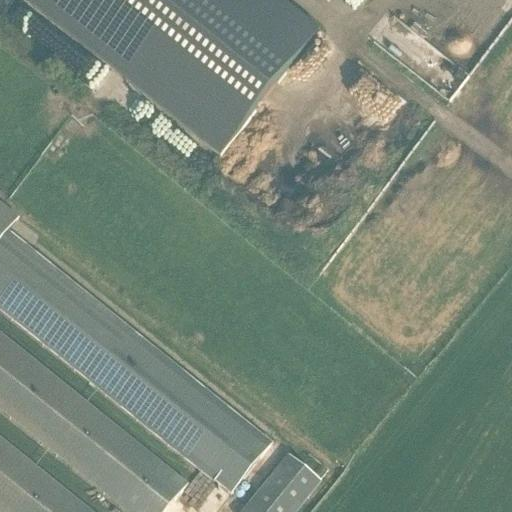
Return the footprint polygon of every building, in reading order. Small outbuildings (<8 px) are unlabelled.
[(277,0),(20,0),(219,157),(318,32),(277,0)] [(407,0),(388,0),(399,16),(412,6),(407,0)] [(402,17),(397,28),(414,37),(420,26),(402,17)] [(398,190),(413,180),(407,173),(393,183),(398,190)] [(0,511),(89,511),(0,440),(0,413),(123,511),(167,511),(188,487),(0,336),(0,312),(230,497),(271,447),(5,234),(18,219),(0,204),(0,511)] [(299,511),(322,485),(288,458),(243,511),(299,511)]
